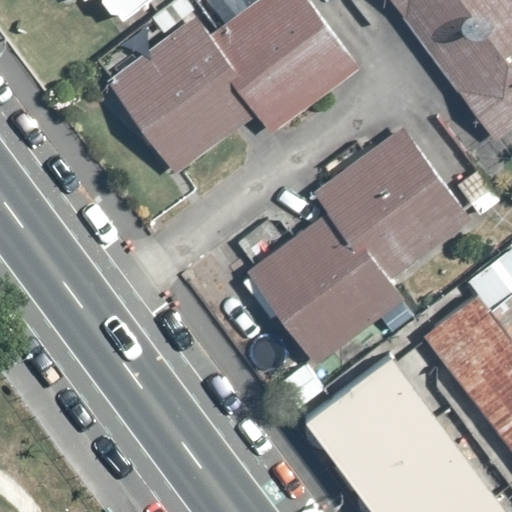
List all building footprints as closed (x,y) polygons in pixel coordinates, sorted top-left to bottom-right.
[(195,14),(106,81),(175,172),(255,113),(269,132),(359,64),(309,0),(254,0),(210,33),(195,14)] [(146,0),(109,0),(123,18),(146,0)] [(511,0),(394,0),(496,137),(511,124),(511,0)] [(328,206),(246,269),(316,360),(404,294),(391,277),(473,216),(403,124),(316,190),(328,206)] [(424,332),(511,444),(511,261),(502,249),(465,279),(475,292),(424,332)] [(506,511),(391,357),(307,419),(377,511),(506,511)]
